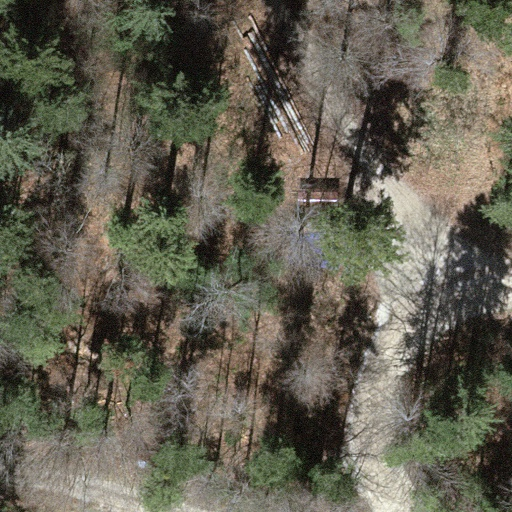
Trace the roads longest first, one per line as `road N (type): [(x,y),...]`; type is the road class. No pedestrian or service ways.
road 1 (track): [(333,511),(248,406),(306,354),(511,344)]
road 2 (track): [(300,0),(378,108),(497,345)]
road 3 (track): [(248,406),(0,422)]
